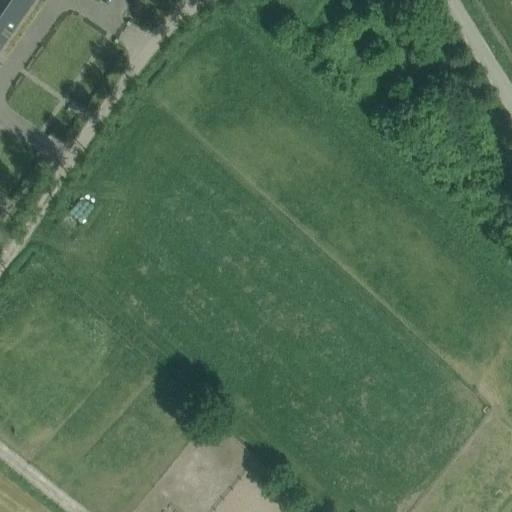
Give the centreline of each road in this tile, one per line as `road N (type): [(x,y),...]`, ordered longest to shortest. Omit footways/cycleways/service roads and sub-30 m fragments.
road 1 (track): [(110,99),(0,268)]
road 2 (unclassified): [(110,99),(174,19),(205,0)]
